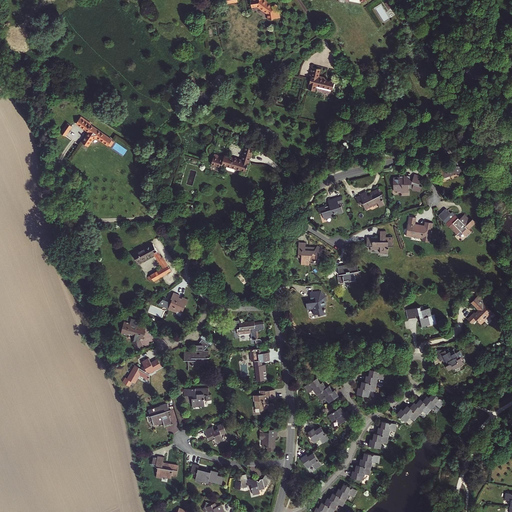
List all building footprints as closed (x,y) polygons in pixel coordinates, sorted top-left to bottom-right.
[(270,5),(263,0),(249,0),(250,8),(256,7),(266,14),(267,20),(279,18),(278,11),(274,12),(274,9),(277,5),(272,2),(270,5)] [(308,90),(315,92),(316,87),(332,91),(334,83),(325,81),(325,79),(318,78),(320,71),(312,69),(309,78),(311,79),(308,90)] [(90,126),(79,119),(75,126),(87,134),(81,144),(87,148),(92,141),(96,140),(108,147),(111,141),(89,127),(90,126)] [(212,165),(221,168),(222,166),(245,173),(250,157),(251,158),(254,149),(246,147),(242,161),(224,156),(224,158),(214,155),(212,165)] [(442,181),(452,177),(451,175),(453,175),(454,176),(456,176),(455,174),(457,173),(457,174),(458,173),(459,174),(459,176),(466,173),(463,166),(462,167),(459,158),(450,161),(453,169),(447,171),(444,164),(436,166),(442,181)] [(412,184),(410,183),(410,178),(400,179),(400,180),(393,180),(394,193),(395,193),(398,192),(398,191),(400,191),(401,194),(403,194),(406,194),(408,194),(408,191),(412,192),(412,191),(420,194),(422,188),(419,187),(421,183),(418,182),(419,178),(414,176),(412,184)] [(380,195),(378,190),(367,196),(366,195),(365,193),(359,196),(359,197),(355,199),(358,206),(362,204),(365,211),(369,208),(377,204),(377,205),(378,207),(383,204),(382,202),(383,202),(381,199),(379,196),(380,195)] [(321,213),(323,220),(335,216),(335,214),(338,213),(338,214),(342,213),(341,208),(343,207),(342,204),(340,198),(327,202),(329,207),(324,208),(318,211),(319,214),(321,213)] [(439,217),(439,219),(443,223),(444,223),(444,222),(450,215),(446,211),(445,211),(439,217)] [(444,223),(443,223),(449,229),(449,228),(457,236),(461,232),(467,238),(472,233),(469,231),(476,224),(472,220),(470,222),(464,216),(459,221),(458,220),(452,214),(450,215),(444,222),(444,223)] [(407,239),(412,240),(413,238),(424,240),(423,241),(423,243),(430,244),(431,232),(432,232),(433,225),(425,224),(425,228),(420,228),(420,227),(415,226),(416,220),(409,219),(407,239)] [(380,251),(380,254),(387,254),(387,248),(392,248),(392,239),(388,239),(388,240),(385,240),(385,234),(380,234),(380,240),(366,240),(366,247),(370,247),(370,250),(380,250),(380,251)] [(309,265),(310,261),(315,261),(324,248),(318,244),(316,247),(305,247),(306,243),(299,243),(298,259),(302,259),(301,265),(309,265)] [(154,254),(156,257),(159,255),(152,244),(139,253),(138,252),(132,255),(138,264),(154,254)] [(163,268),(150,276),(153,281),(170,271),(162,258),(161,258),(158,261),(163,268)] [(338,284),(344,283),(349,282),(349,283),(349,287),(356,285),(356,281),(355,281),(355,279),(361,278),(359,271),(358,272),(356,264),(348,266),(348,268),(345,269),(345,267),(337,268),(339,276),(341,275),(341,278),(337,278),(338,284)] [(309,306),(309,308),(309,313),(313,313),(313,315),(321,316),(322,310),(321,310),(321,307),(323,307),(323,302),(325,303),(325,297),(320,292),(317,291),(309,290),(309,298),(311,298),(313,298),(313,300),(311,300),(303,300),(303,306),(309,306)] [(182,312),(187,298),(182,296),(182,297),(181,299),(178,297),(179,296),(180,294),(173,291),(171,297),(172,298),(170,302),(168,308),(176,311),(177,310),(182,312)] [(478,316),(477,316),(476,314),(469,321),(473,326),(477,322),(478,323),(482,327),(486,323),(486,324),(495,316),(487,308),(489,306),(481,297),(473,305),(480,313),(479,313),(480,314),(478,316)] [(162,305),(168,308),(170,302),(165,299),(162,305)] [(431,324),(437,323),(435,317),(432,318),(431,311),(423,312),(422,309),(407,312),(409,321),(417,319),(417,318),(420,317),(423,329),(432,327),(431,324)] [(131,323),(125,321),(122,333),(128,335),(128,334),(134,335),(134,336),(135,337),(134,340),(132,340),(133,343),(134,343),(135,346),(142,345),(141,339),(140,339),(140,338),(143,339),(147,327),(137,324),(137,323),(139,323),(138,321),(132,319),(131,323)] [(233,330),(234,330),(238,330),(239,333),(252,332),(252,339),(256,338),(257,343),(263,342),(262,339),(262,338),(259,338),(258,330),(260,330),(260,329),(264,328),(264,321),(255,322),(255,320),(240,321),(240,320),(232,320),(232,329),(233,330)] [(196,351),(183,351),(184,361),(192,361),(192,366),(204,366),(203,358),(209,358),(209,351),(204,351),(204,350),(205,350),(209,345),(202,340),(197,345),(196,345),(196,351)] [(254,360),(255,368),(256,382),(268,380),(266,365),(262,365),(262,362),(270,361),(269,353),(264,353),(263,347),(247,349),(248,361),(254,360)] [(446,361),(447,364),(446,365),(446,368),(447,368),(447,369),(448,371),(454,368),(454,369),(464,363),(462,360),(463,360),(461,355),(459,352),(457,352),(453,348),(450,350),(449,348),(446,349),(444,348),(439,349),(440,356),(438,357),(440,361),(442,360),(444,362),(446,361)] [(162,365),(158,358),(151,362),(149,358),(143,361),(145,365),(145,366),(142,368),(141,367),(136,364),(129,378),(127,377),(124,382),(131,386),(134,381),(137,383),(141,374),(145,376),(145,377),(147,378),(150,377),(150,373),(162,366),(162,365)] [(366,378),(365,380),(373,383),(377,383),(378,378),(384,379),(384,376),(385,372),(375,369),(370,368),(369,371),(369,374),(366,374),(366,378)] [(313,389),(317,395),(327,386),(323,381),(321,382),(317,377),(304,386),(308,392),(313,389)] [(373,383),(365,380),(362,380),(360,386),(358,386),(357,393),(369,396),(370,390),(376,391),(377,383),(373,383)] [(317,395),(319,398),(321,400),(326,397),(328,401),(339,395),(335,389),(333,390),(329,385),(327,386),(317,395)] [(193,398),(193,405),(206,404),(205,399),(212,399),(212,393),(210,394),(209,387),(185,389),(185,392),(186,392),(186,395),(193,395),(194,395),(194,398),(193,398)] [(265,390),(259,391),(259,395),(253,396),(253,401),(255,401),(256,409),(259,408),(259,412),(274,411),(273,403),(268,404),(268,399),(276,398),(275,390),(265,391),(265,390)] [(423,399),(432,408),(438,406),(442,410),(448,404),(440,396),(433,392),(429,396),(427,395),(423,399)] [(424,400),(421,397),(417,402),(414,401),(410,406),(419,415),(423,411),(427,413),(432,408),(423,399),(424,400)] [(414,420),(417,417),(419,415),(410,406),(407,404),(404,409),(401,407),(397,413),(406,422),(410,417),(414,420)] [(167,412),(169,412),(171,411),(169,405),(150,411),(152,416),(148,417),(150,423),(154,421),(155,424),(164,422),(166,428),(173,426),(170,414),(168,415),(167,412)] [(341,405),(328,415),(333,421),(336,418),(341,423),(351,415),(347,410),(345,411),(341,405)] [(377,432),(389,436),(390,430),(395,430),(397,423),(391,422),(382,420),(381,426),(379,426),(377,432)] [(214,428),(207,431),(211,440),(217,438),(220,444),(226,441),(224,436),(228,434),(224,425),(220,427),(221,429),(216,432),(214,428)] [(325,432),(321,425),(316,429),(314,427),(308,431),(315,441),(320,438),(323,443),(329,438),(325,432)] [(270,432),(261,431),(261,437),(265,438),(265,446),(270,446),(269,448),(268,448),(268,450),(276,450),(276,447),(274,447),(275,442),(274,442),(274,436),(278,437),(279,429),(271,429),(270,432)] [(388,443),(389,439),(389,436),(377,432),(374,432),(373,438),(370,438),(369,446),(380,447),(382,442),(388,443)] [(310,454),(304,458),(310,468),(315,465),(318,469),(325,465),(317,453),(311,457),(310,454)] [(361,466),(372,469),(374,463),(378,464),(380,456),(366,453),(365,460),(362,460),(361,466)] [(158,458),(157,466),(158,466),(158,467),(159,467),(157,476),(163,477),(164,476),(172,478),(173,475),(178,476),(180,466),(168,463),(168,466),(164,465),(164,463),(165,458),(159,457),(158,458)] [(204,478),(204,481),(210,482),(210,480),(224,483),(225,475),(220,474),(220,471),(212,469),(212,471),(206,470),(206,469),(200,468),(201,465),(194,464),(192,473),(198,474),(198,477),(204,478)] [(372,469),(361,466),(358,466),(357,473),(354,472),(353,479),(365,481),(366,475),(371,476),(372,469)] [(248,473),(241,474),(244,487),(249,486),(249,484),(253,484),(253,486),(253,487),(255,494),(261,492),(261,489),(266,488),(266,486),(269,486),(274,476),(268,472),(264,478),(262,478),(260,480),(259,479),(258,477),(252,478),(252,477),(249,478),(248,473)] [(341,488),(338,495),(348,500),(351,495),(355,498),(359,491),(347,484),(343,490),(341,488)] [(338,495),(335,493),(332,498),(330,497),(326,503),(336,509),(339,504),(344,506),(348,500),(338,495)] [(334,511),(335,511),(336,509),(326,503),(324,502),(320,508),(318,507),(315,511),(334,511)] [(226,511),(224,506),(219,509),(217,504),(213,505),(207,503),(206,507),(207,508),(204,509),(205,511),(226,511)]
